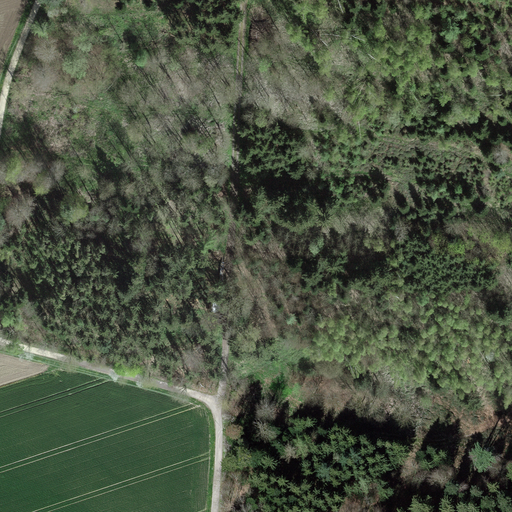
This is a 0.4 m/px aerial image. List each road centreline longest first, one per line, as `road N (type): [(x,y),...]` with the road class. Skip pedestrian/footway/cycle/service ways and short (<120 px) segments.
road 1 (track): [(245,0),(226,367),(215,404)]
road 2 (track): [(0,340),(210,396),(221,422),(215,511)]
road 3 (track): [(39,0),(0,116)]
